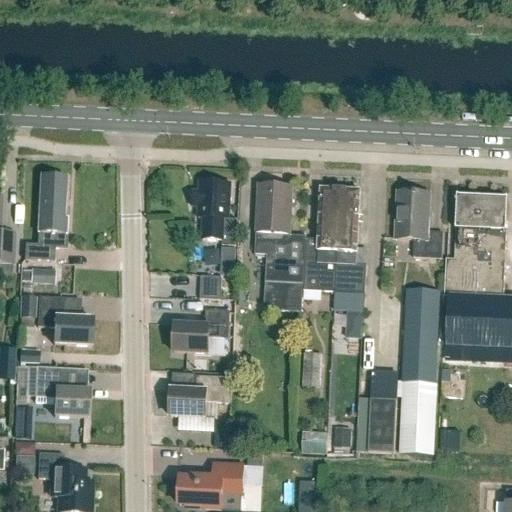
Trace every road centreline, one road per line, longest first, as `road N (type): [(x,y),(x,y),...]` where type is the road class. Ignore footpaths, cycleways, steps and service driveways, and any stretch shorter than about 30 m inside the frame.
road 1 (residential): [(133,511),(128,120)]
road 2 (tertiary): [(511,139),(128,120)]
road 3 (tertiary): [(128,120),(0,115)]
